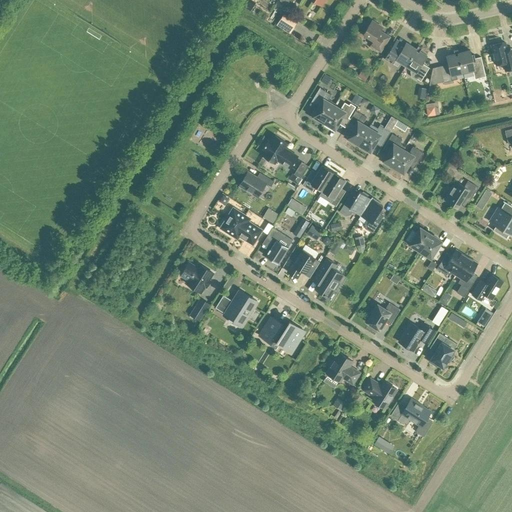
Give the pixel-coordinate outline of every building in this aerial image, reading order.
[(249,0),(243,0),(241,4),(250,9),(254,2),(249,0)] [(298,19),(291,14),(291,15),(285,11),(276,25),(290,33),(298,19)] [(380,51),(389,37),(379,31),(382,27),(372,20),(363,34),(373,41),(370,45),(380,51)] [(350,37),(346,42),(364,53),(367,47),(350,37)] [(416,49),(416,48),(406,42),(405,44),(397,39),(385,59),(392,63),(395,59),(405,66),(416,49)] [(511,53),(507,54),(504,42),(491,45),(495,64),(503,63),(505,70),(511,68),(511,53)] [(416,49),(405,66),(415,72),(413,76),(420,81),(429,67),(422,63),(426,55),(420,51),(421,48),(418,45),(416,48),(416,49)] [(458,53),(457,49),(453,50),(454,54),(446,55),(448,64),(439,66),(443,82),(457,79),(456,74),(462,73),(458,53)] [(458,53),(462,73),(474,70),(476,78),(485,76),(480,57),(474,58),(473,54),(471,55),(470,50),(458,53)] [(365,82),(370,74),(363,70),(358,77),(365,82)] [(325,74),(321,81),(327,85),(332,78),(325,74)] [(324,123),(335,104),(328,99),(331,94),(319,88),(320,87),(319,87),(310,101),(311,102),(311,101),(317,105),(309,117),(317,121),(318,119),(324,123)] [(500,101),(503,94),(497,91),(494,99),(500,101)] [(349,103),(348,105),(344,102),(341,107),(335,104),(324,123),(325,124),(324,125),(331,130),(332,128),(334,129),(342,115),(348,118),(355,106),(349,103)] [(407,117),(418,116),(416,105),(406,106),(407,117)] [(358,145),(371,124),(370,124),(368,127),(362,124),(366,117),(355,110),(347,122),(354,126),(347,138),(349,139),(348,141),(354,145),(355,143),(358,145)] [(397,120),(394,125),(399,128),(403,123),(397,120)] [(371,124),(358,145),(361,146),(360,148),(366,152),(367,150),(369,151),(376,140),(382,143),(390,131),(379,125),(377,128),(371,124)] [(383,163),(392,168),(403,149),(401,148),(403,146),(399,143),(401,139),(391,133),(385,144),(390,147),(386,155),(382,160),(384,161),(383,163)] [(287,143),(275,136),(271,142),(268,140),(261,150),(264,152),(262,156),(274,164),(276,160),(290,169),(297,156),(284,148),(287,143)] [(403,149),(392,168),(400,173),(401,171),(403,172),(411,159),(417,163),(423,153),(412,146),(409,153),(403,149)] [(452,160),(449,166),(454,169),(458,164),(452,160)] [(301,162),(294,174),(301,179),(309,167),(301,162)] [(322,190),(333,173),(321,165),(315,175),(310,172),(302,185),(311,191),(315,186),(322,190)] [(256,178),(247,172),(239,186),(257,197),(265,183),(270,187),(273,181),(260,173),(256,178)] [(333,173),(322,190),(329,195),(326,200),(335,206),(343,193),(338,190),(344,180),(333,173)] [(468,181),(464,187),(455,181),(444,199),(458,208),(465,196),(469,199),(477,187),(468,181)] [(486,189),(480,197),(487,201),(492,193),(486,189)] [(360,215),(371,197),(372,196),(371,196),(371,197),(362,191),(361,192),(359,191),(356,196),(351,192),(339,211),(345,215),(350,214),(352,211),(360,215)] [(371,197),(360,215),(367,220),(364,223),(366,229),(372,232),(384,213),(379,210),(382,205),(379,204),(380,202),(371,197)] [(494,230),(492,229),(492,230),(506,238),(505,237),(507,233),(511,235),(511,206),(503,200),(502,201),(504,202),(499,209),(498,208),(489,221),(496,226),(494,230)] [(261,230),(248,222),(250,219),(233,208),(223,224),(222,223),(219,228),(224,231),(224,230),(233,235),(235,231),(239,233),(238,234),(252,243),(261,230)] [(273,224),(279,216),(273,212),(268,221),(273,224)] [(324,228),(327,223),(321,219),(318,224),(324,228)] [(332,232),(342,230),(340,223),(331,225),(332,232)] [(297,226),(292,234),(299,238),(304,230),(297,226)] [(316,240),(322,232),(312,226),(307,234),(316,240)] [(277,263),(288,247),(275,239),(280,232),(273,227),(263,244),(270,248),(269,249),(269,248),(266,252),(267,252),(265,256),(267,257),(266,258),(274,263),(275,262),(277,263)] [(420,251),(430,234),(419,227),(416,232),(411,229),(405,239),(410,243),(409,244),(420,251)] [(430,234),(420,251),(430,258),(431,256),(436,260),(444,248),(438,245),(441,241),(430,234)] [(357,248),(365,246),(362,236),(355,238),(357,248)] [(339,248),(343,242),(337,239),(333,245),(339,248)] [(309,277),(319,262),(314,258),(301,250),(293,264),(292,263),(287,271),(296,277),(301,270),(304,272),(303,274),(309,277)] [(455,274),(466,257),(455,250),(446,264),(441,261),(436,269),(446,275),(449,270),(455,274)] [(466,257),(455,274),(461,277),(457,282),(461,284),(456,292),(463,297),(473,282),(467,278),(476,263),(466,257)] [(328,297),(342,274),(333,269),(336,264),(326,258),(312,280),(317,283),(314,288),(328,297)] [(197,268),(188,263),(180,275),(189,280),(187,284),(201,293),(213,273),(199,265),(197,268)] [(485,283),(480,279),(471,294),(480,300),(484,294),(492,299),(502,282),(490,274),(485,283)] [(436,291),(425,284),(422,291),(433,297),(436,291)] [(240,326),(256,300),(239,290),(232,301),(223,294),(214,307),(224,313),(223,315),(227,318),(231,320),(240,325),(239,326),(240,326)] [(189,315),(199,321),(210,304),(200,297),(189,315)] [(399,309),(389,302),(384,309),(377,304),(376,306),(375,305),(370,312),(372,313),(366,321),(371,324),(370,326),(377,331),(383,321),(389,325),(392,320),(399,309)] [(441,306),(431,321),(438,325),(447,310),(441,306)] [(485,308),(477,322),(484,326),(492,312),(485,308)] [(452,313),(449,318),(455,322),(458,317),(452,313)] [(285,327),(282,325),(282,324),(270,316),(258,335),(270,343),(270,342),(274,345),(276,342),(292,352),(305,331),(289,321),(285,327)] [(419,328),(410,322),(398,341),(413,350),(420,338),(427,342),(434,330),(423,323),(419,328)] [(448,361),(452,354),(451,353),(456,344),(439,333),(432,344),(438,347),(429,361),(436,365),(437,363),(442,367),(446,360),(448,361)] [(352,383),(359,372),(348,366),(352,361),(339,352),(333,361),(331,361),(329,365),(330,367),(326,373),(339,381),(341,377),(352,383)] [(381,386),(369,378),(363,389),(374,397),(372,400),(384,408),(387,402),(390,402),(392,398),(391,396),(396,389),(384,381),(381,386)] [(351,399),(358,404),(363,397),(355,393),(351,399)] [(337,397),(333,405),(339,409),(334,417),(330,415),(329,417),(335,421),(346,403),(337,397)] [(430,412),(416,403),(417,402),(411,398),(405,406),(399,402),(390,415),(404,424),(408,418),(421,426),(430,412)] [(375,435),(379,427),(375,425),(370,433),(375,435)] [(378,438),(375,444),(380,447),(384,441),(378,438)]
